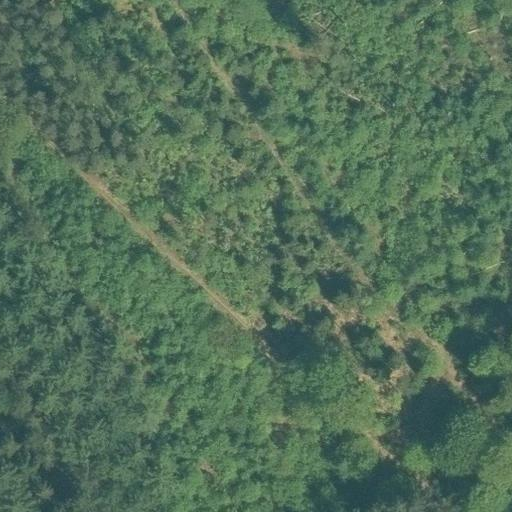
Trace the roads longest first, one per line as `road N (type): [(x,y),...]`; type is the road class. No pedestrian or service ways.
road 1 (track): [(0,93),(442,511)]
road 2 (track): [(451,371),(511,230)]
